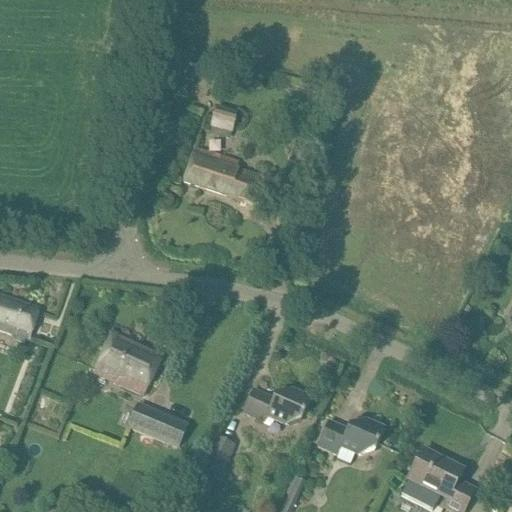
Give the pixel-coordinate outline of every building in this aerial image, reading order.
[(472,70),(472,69),(486,74),(490,62),(474,61),(471,70),(472,70)] [(468,85),(456,123),(491,134),(502,96),(468,85)] [(237,114),(216,109),(209,135),(230,140),(237,114)] [(456,123),(446,158),(480,168),(491,134),(456,123)] [(239,164),(195,150),(184,184),(260,208),(269,180),(237,170),(239,164)] [(299,165),(285,192),(300,200),(314,173),(299,165)] [(491,225),(502,200),(484,191),(473,217),(491,225)] [(401,210),(386,243),(418,258),(434,226),(401,210)] [(434,226),(418,258),(451,274),(466,241),(434,226)] [(39,309),(0,296),(0,332),(29,342),(33,328),(39,309)] [(162,359),(110,335),(103,353),(94,373),(146,395),(154,377),(162,359)] [(244,417),(263,426),(267,419),(282,426),(283,424),(286,426),(301,420),(302,417),(303,417),(311,401),(292,393),(274,400),(273,402),(254,393),(244,417)] [(188,426),(138,405),(127,430),(177,451),(188,426)] [(384,431),(366,423),(348,430),(347,432),(328,424),(317,447),(337,456),(335,460),(349,466),(354,455),(356,456),(356,455),(360,456),(374,451),(376,447),(377,448),(384,431)] [(235,447),(214,439),(202,469),(222,477),(235,447)] [(409,482),(401,497),(430,511),(432,511),(440,498),(447,501),(443,509),(449,511),(463,511),(465,510),(474,492),(458,483),(463,472),(423,452),(414,469),(408,481),(409,482)] [(291,511),(304,484),(296,480),(297,478),(292,476),(282,497),(287,499),(280,511),(291,511)]
